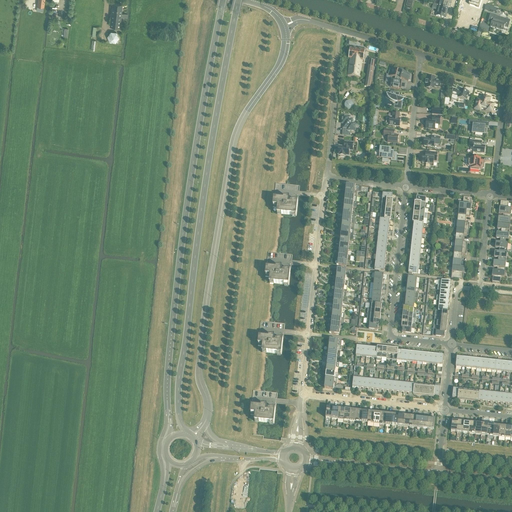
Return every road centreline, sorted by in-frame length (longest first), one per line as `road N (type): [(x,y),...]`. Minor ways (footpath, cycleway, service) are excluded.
road 1 (secondary): [(186,434),(179,375),(238,0)]
road 2 (tertiary): [(284,25),(283,56),(231,149),(198,372),(207,417)]
road 3 (secondary): [(223,0),(188,189),(167,402)]
road 4 (unclassified): [(511,83),(305,19),(284,25)]
road 5 (residential): [(301,395),(325,176)]
road 6 (residential): [(451,344),(389,336),(405,185)]
road 7 (unclassified): [(511,50),(351,0)]
road 8 (residential): [(444,409),(301,395)]
road 9 (tertiary): [(438,473),(304,459)]
